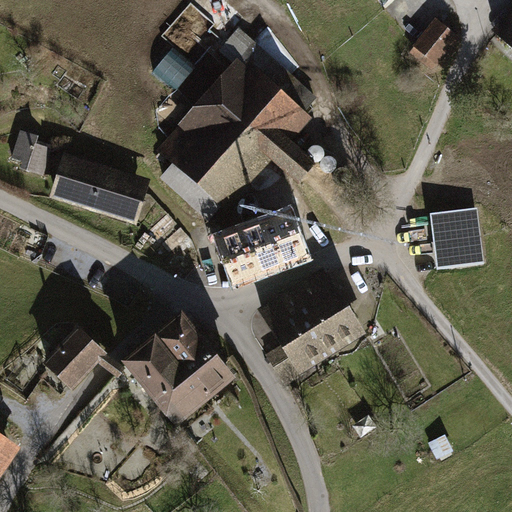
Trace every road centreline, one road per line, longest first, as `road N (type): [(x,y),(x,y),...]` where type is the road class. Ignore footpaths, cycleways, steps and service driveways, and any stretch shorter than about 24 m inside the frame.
road 1 (unclassified): [(0,507),(177,292)]
road 2 (unclassified): [(383,247),(490,8)]
road 3 (unclassified): [(319,511),(286,409),(214,312)]
road 4 (track): [(511,410),(383,247)]
road 5 (unclassified): [(177,292),(0,202)]
road 6 (unclassified): [(383,247),(322,258),(214,312)]
